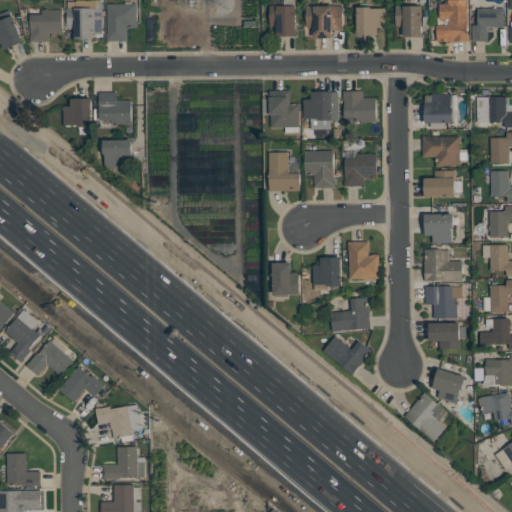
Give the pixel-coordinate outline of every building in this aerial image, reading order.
[(103,0),(92,0),(92,8),(69,7),(69,28),(77,28),(77,39),(94,39),(94,32),(103,32),(103,0)] [(467,0),(448,0),(439,0),(440,18),(448,18),(448,25),(437,25),(438,42),(468,41),(467,0)] [(109,41),(128,40),(128,28),(138,28),(137,4),(108,4),(109,41)] [(344,30),(344,5),(306,5),(305,37),(332,37),(333,30),(344,30)] [(296,6),(270,6),(271,26),(277,26),(278,36),(297,36),(296,6)] [(422,36),(422,6),(395,6),(396,26),(403,26),(403,36),(422,36)] [(385,7),(357,8),(358,35),(378,35),(378,28),(385,28),(385,7)] [(504,27),(504,8),(478,8),(478,25),(473,25),(472,41),(488,41),(488,26),(504,27)] [(31,14),(32,41),(51,41),(51,33),(64,33),(64,9),(43,9),(43,14),(31,14)] [(24,42),(14,16),(0,21),(0,44),(3,44),(5,49),(24,42)] [(271,128),(301,126),(300,103),(291,104),(290,89),(270,90),(270,104),(263,104),(263,113),(270,113),(271,128)] [(339,91),(312,92),(312,99),(304,99),(304,119),(340,119),(339,91)] [(363,91),(343,91),(344,117),(356,117),(356,122),(377,122),(377,98),(364,98),(363,91)] [(132,124),(132,100),(118,100),(117,92),(99,92),(99,120),(111,120),(112,124),(132,124)] [(454,122),(453,94),(425,94),(426,123),(454,122)] [(507,96),(477,97),(478,123),(505,122),(505,127),(511,126),(511,112),(507,113),(507,96)] [(93,98),(71,98),(71,106),(64,106),(64,126),(92,126),(93,98)] [(511,131),(507,132),(507,137),(491,137),(491,163),(510,162),(510,146),(511,146),(511,131)] [(460,166),(460,136),(423,136),(423,156),(436,157),(436,166),(460,166)] [(105,139),(105,168),(126,168),(126,160),(133,160),(133,139),(105,139)] [(335,150),(305,151),(306,175),(315,175),(315,188),(335,187),(335,150)] [(270,191),(301,191),(301,173),(289,173),(289,152),(269,152),(270,191)] [(377,152),(345,153),(345,186),(365,185),(365,179),(377,178),(377,152)] [(425,197),(455,197),(456,170),(435,170),(435,178),(425,178),(425,197)] [(510,170),(491,171),(492,196),(507,196),(508,202),(511,201),(511,185),(510,186),(510,170)] [(490,211),(490,237),(509,237),(508,221),(511,220),(511,205),(505,206),(505,211),(490,211)] [(426,214),(425,235),(433,235),(433,243),(453,243),(453,214),(426,214)] [(348,242),(349,279),(379,279),(379,254),(369,254),(369,241),(348,242)] [(511,275),(511,259),(509,260),(509,244),(483,245),(483,257),(490,257),(491,270),(506,270),(506,276),(511,275)] [(425,280),(463,280),(463,261),(450,261),(450,249),(426,249),(425,280)] [(342,257),(321,257),(321,265),(314,265),(314,285),(342,285),(342,257)] [(300,273),(291,273),(292,263),(274,262),(273,294),(300,295),(300,273)] [(491,312),(509,311),(509,295),(511,294),(511,279),(506,279),(506,285),(491,285),(491,312)] [(434,318),(458,318),(457,297),(463,297),(462,286),(425,286),(426,304),(434,304),(434,318)] [(370,329),(368,297),(345,299),(346,311),(331,312),(332,331),(370,329)] [(0,330),(15,312),(0,299),(0,330)] [(42,335),(33,329),(38,321),(23,309),(6,332),(19,342),(11,353),(22,361),(42,335)] [(511,318),(494,318),(493,345),(509,345),(509,349),(511,349),(511,333),(511,334),(511,318)] [(429,323),(429,341),(439,341),(440,349),(461,348),(460,338),(466,338),(466,329),(460,329),(460,322),(429,323)] [(61,375),(74,360),(65,353),(69,349),(52,336),(28,366),(38,375),(47,364),(61,375)] [(324,350),(351,374),(372,351),(359,340),(351,349),(336,336),(324,350)] [(486,359),(486,384),(492,384),(511,383),(511,354),(509,354),(509,359),(486,359)] [(73,402),(87,389),(94,396),(103,388),(83,365),(59,387),(73,402)] [(440,390),(438,399),(460,402),(464,374),(437,369),(434,389),(440,390)] [(481,396),(483,414),(494,412),(495,421),(510,418),(511,424),(511,423),(511,407),(511,408),(509,392),(481,396)] [(405,416),(434,441),(447,427),(436,417),(443,409),(426,393),(405,416)] [(99,424),(111,422),(113,439),(133,435),(132,429),(141,427),(137,403),(96,410),(99,424)] [(0,450),(14,433),(0,421),(0,450)] [(506,470),(511,466),(511,443),(496,453),(506,470)] [(118,447),(118,464),(103,465),(104,479),(145,478),(145,457),(138,457),(138,446),(118,447)] [(27,453),(8,453),(7,485),(41,485),(42,471),(27,471),(27,453)] [(142,511),(142,485),(114,485),(114,501),(101,501),(102,511),(142,511)] [(0,510),(42,510),(41,490),(0,490),(0,510)]
